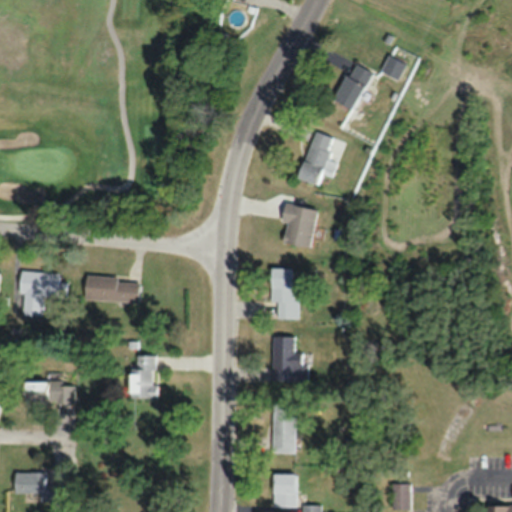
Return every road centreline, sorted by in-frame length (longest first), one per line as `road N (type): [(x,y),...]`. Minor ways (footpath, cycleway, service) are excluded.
road 1 (tertiary): [(218,511),(226,247),(238,164),(316,0)]
road 2 (residential): [(0,228),(226,247)]
